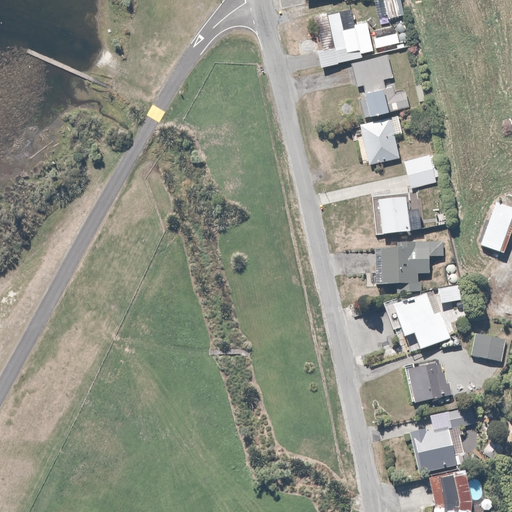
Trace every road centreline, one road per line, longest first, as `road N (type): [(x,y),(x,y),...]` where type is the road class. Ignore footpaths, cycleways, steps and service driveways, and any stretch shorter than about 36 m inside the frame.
road 1 (residential): [(377,511),(264,0)]
road 2 (unclassified): [(246,0),(200,39),(0,407)]
